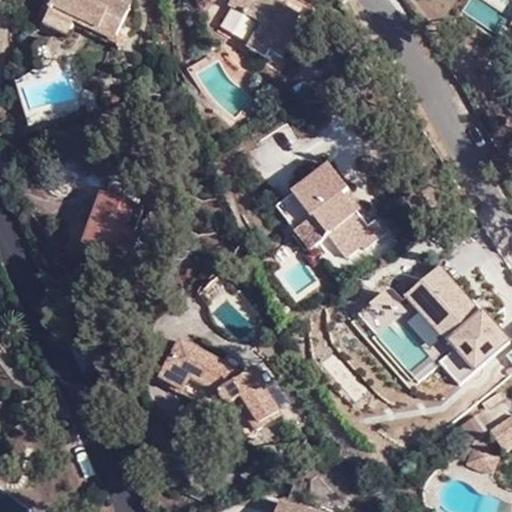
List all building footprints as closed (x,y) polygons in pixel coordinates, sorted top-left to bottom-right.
[(68,37),(72,25),(76,16),(118,34),(132,0),(55,0),(44,26),(68,37)] [(264,18),(260,25),(247,47),(266,59),(270,52),(281,58),(301,25),(292,19),(297,12),(281,3),(280,7),(268,0),(231,0),(228,6),(246,16),(250,9),(264,18)] [(246,16),(260,25),(264,18),(250,9),(246,16)] [(76,16),(72,25),(114,43),(118,34),(76,16)] [(82,138),(69,146),(83,173),(96,166),(82,138)] [(330,164),(292,194),(312,220),(296,232),(313,254),(334,238),(353,263),(368,251),(369,253),(386,239),(348,191),(350,190),(330,164)] [(104,243),(117,248),(132,253),(139,235),(135,233),(143,207),(102,193),(83,246),(102,253),(104,243)] [(312,220),(292,194),(276,206),(296,232),(312,220)] [(114,256),(117,248),(104,243),(102,253),(114,256)] [(477,314),(480,310),(441,267),(406,297),(411,302),(453,351),(444,360),(463,381),(509,340),(498,327),(496,328),(493,332),(477,314)] [(453,351),(411,302),(397,314),(440,363),(444,360),(453,351)] [(496,328),(480,310),(477,314),(493,332),(496,328)] [(242,399),(259,426),(279,414),(253,372),(247,376),(181,343),(160,383),(215,411),(220,402),(233,405),(242,399)] [(502,399),(498,393),(485,402),(488,409),(502,399)] [(247,434),(259,426),(242,399),(233,405),(220,402),(215,411),(247,434)] [(511,418),(494,432),(508,453),(511,450),(511,418)] [(467,464),(497,476),(504,457),(475,446),(467,464)] [(315,511),(282,500),(277,511),(315,511)]
